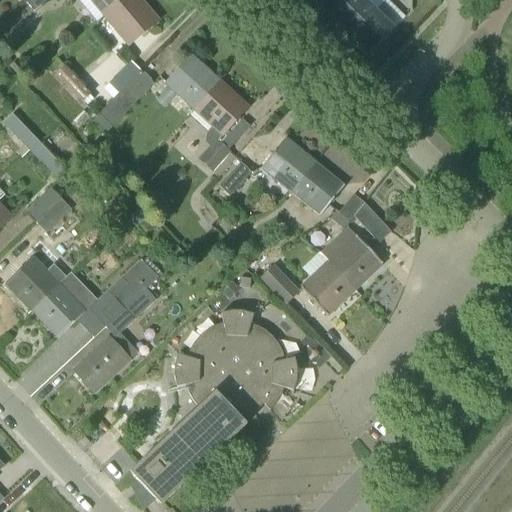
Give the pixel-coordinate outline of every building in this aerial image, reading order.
[(23,2),(32,13),(47,0),(25,0),(23,2)] [(86,0),(102,19),(124,0),(86,0)] [(157,24),(137,0),(124,0),(102,19),(127,49),(157,24)] [(332,21),(351,0),(316,0),(314,3),(332,21)] [(375,12),(363,0),(351,0),(332,21),(349,38),(375,12)] [(386,1),(375,12),(349,38),(368,57),(404,19),(386,1)] [(192,113),(219,84),(190,58),(164,87),(192,113)] [(130,62),(101,92),(111,101),(140,72),(130,62)] [(13,64),(9,68),(15,74),(19,71),(13,64)] [(90,96),(64,68),(55,77),(81,105),(82,104),(85,107),(93,100),(90,96)] [(153,85),(140,72),(111,101),(91,123),(105,136),(153,85)] [(219,84),(192,113),(221,138),(247,110),(219,84)] [(29,153),(39,144),(12,116),(2,125),(29,153)] [(215,140),(208,148),(197,161),(211,174),(212,173),(229,154),(230,153),(228,152),(220,145),(215,140)] [(289,196),(314,165),(285,141),(259,172),(289,196)] [(29,153),(56,182),(65,172),(39,144),(29,153)] [(239,164),(218,188),(229,198),(251,174),(239,164)] [(344,189),(314,165),(289,196),(319,219),(344,189)] [(149,174),(142,167),(134,176),(142,182),(149,174)] [(50,190),(25,213),(36,224),(60,201),(50,190)] [(348,225),(353,219),(364,205),(352,196),(338,214),(348,225)] [(70,211),(60,201),(36,224),(46,234),(70,211)] [(390,234),(364,205),(353,219),(378,245),(390,234)] [(147,218),(138,209),(127,220),(136,229),(147,218)] [(0,228),(9,220),(0,210),(0,228)] [(166,222),(172,217),(166,211),(160,216),(166,222)] [(348,225),(338,214),(335,212),(327,223),(342,233),(348,225)] [(329,264),(354,291),(382,264),(357,237),(342,252),(332,242),(320,254),(329,264)] [(31,311),(65,277),(53,266),(47,272),(34,258),(6,285),(31,311)] [(65,277),(31,311),(58,339),(88,310),(104,329),(146,291),(158,279),(140,262),(121,280),(128,286),(113,299),(107,293),(97,302),(70,275),(66,278),(65,277)] [(354,291),(329,264),(302,290),(327,316),(354,291)] [(261,280),(286,305),(298,294),(273,268),(261,280)] [(250,279),(240,278),(239,287),(239,288),(241,288),(249,289),(250,279)] [(239,293),(231,284),(221,293),(229,302),(239,293)] [(129,362),(137,354),(143,360),(150,353),(127,329),(135,321),(155,301),(146,291),(104,329),(111,337),(73,372),(94,395),(128,362),(129,362)] [(198,410),(132,472),(130,474),(141,486),(135,492),(140,501),(150,495),(161,507),(247,426),(245,424),(264,405),(270,412),(277,404),(281,397),(284,389),(294,392),(297,381),(297,370),(295,359),(287,361),(283,353),(274,340),(267,333),(258,327),(252,324),(253,317),(243,314),(237,313),(229,314),(222,315),(223,324),(219,325),(209,329),(203,333),(198,338),(194,344),(190,350),(187,358),(179,356),(177,361),(176,367),(176,380),(178,389),(185,387),(188,397),(193,404),(198,410)]
